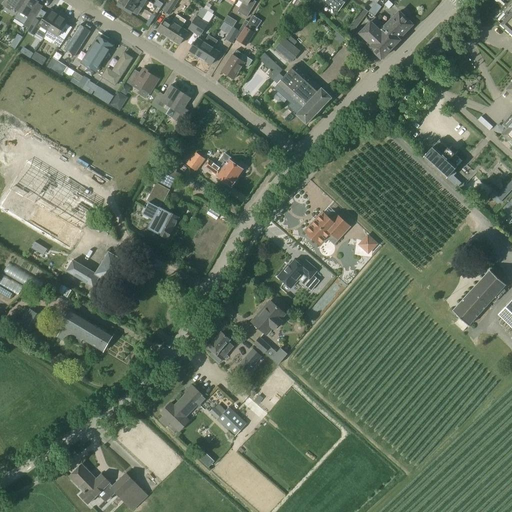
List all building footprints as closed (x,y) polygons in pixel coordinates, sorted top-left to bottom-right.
[(13,7),(19,11),(25,0),(4,0),(2,4),(11,10),(13,7)] [(29,28),(36,18),(38,14),(33,11),(39,2),(36,0),(25,0),(19,11),(24,14),(19,22),(29,28)] [(138,4),(131,0),(119,0),(118,3),(138,15),(143,8),(138,5),(138,4)] [(154,5),(157,7),(160,9),(161,8),(163,4),(157,0),(156,0),(154,4),(154,5)] [(171,0),(171,1),(170,0),(164,11),(170,15),(179,0),(178,0),(171,0)] [(240,0),(243,2),(238,11),(247,17),(257,2),(253,0),(240,0)] [(323,0),(338,11),(346,0),(323,0)] [(388,0),(384,5),(389,9),(393,5),(388,0)] [(511,0),(495,19),(511,34),(511,0)] [(348,28),(353,32),(360,23),(369,12),(364,8),(355,19),(348,28)] [(45,36),(59,15),(50,9),(41,22),(36,18),(29,28),(27,30),(35,35),(36,34),(43,39),(45,36)] [(412,25),(399,12),(385,26),(376,17),(359,33),(372,46),(370,47),(382,58),(400,40),(399,39),(412,25)] [(68,20),(59,15),(45,36),(53,41),(52,43),(60,47),(66,37),(60,34),(68,20)] [(170,38),(182,18),(177,15),(173,22),(166,18),(158,31),(170,38)] [(188,29),(194,33),(202,20),(197,16),(188,29)] [(186,21),(182,18),(170,38),(180,45),(188,32),(182,28),(186,21)] [(202,20),(194,33),(200,37),(208,24),(202,20)] [(245,20),(239,30),(240,31),(242,32),(246,26),(248,22),(245,20)] [(220,28),(229,33),(233,26),(224,21),(220,28)] [(63,47),(71,52),(87,29),(78,23),(63,47)] [(239,30),(233,26),(229,33),(225,39),(232,43),(240,31),(239,30)] [(236,40),(246,46),(251,38),(255,33),(246,26),(242,32),(236,40)] [(95,71),(114,42),(98,32),(80,62),(95,71)] [(18,34),(10,46),(16,49),(23,37),(18,34)] [(201,58),(213,38),(209,35),(204,42),(198,38),(190,51),(201,58)] [(218,41),(213,38),(201,58),(211,65),(220,52),(213,48),(218,41)] [(301,51),(284,38),(275,49),(292,63),(301,51)] [(20,52),(30,58),(34,54),(23,47),(20,52)] [(99,74),(115,84),(133,56),(123,50),(112,68),(106,64),(99,74)] [(244,63),(239,59),(242,54),(236,50),(233,55),(222,72),(234,79),(244,63)] [(31,58),(37,62),(41,55),(35,52),(31,58)] [(274,79),(284,69),(266,52),(260,58),(273,70),(269,74),(274,79)] [(337,52),(330,61),(338,68),(346,58),(337,52)] [(62,75),(64,72),(67,67),(53,58),(49,63),(48,66),(62,75)] [(296,64),(277,84),(278,84),(294,100),(291,103),(290,104),(289,106),(297,114),(297,115),(307,124),(332,98),(296,64)] [(69,75),(71,76),(74,71),(68,67),(65,72),(69,75)] [(151,73),(144,68),(141,73),(135,70),(127,83),(133,86),(135,83),(150,93),(159,79),(150,74),(151,73)] [(74,71),(71,76),(91,89),(95,91),(98,86),(74,71)] [(511,143),(511,82),(506,89),(511,94),(511,124),(503,134),(511,143)] [(165,104),(170,107),(180,91),(171,85),(164,95),(159,92),(151,105),(156,108),(159,105),(163,107),(165,104)] [(114,96),(98,86),(95,91),(93,95),(108,104),(114,96)] [(180,91),(170,107),(176,111),(172,118),(182,124),(190,111),(185,108),(191,98),(180,91)] [(123,104),(114,98),(110,105),(119,111),(123,104)] [(256,100),(252,106),(257,110),(260,106),(260,103),(256,100)] [(449,148),(440,140),(424,157),(457,188),(462,183),(454,176),(457,173),(454,170),(463,161),(455,154),(458,151),(452,146),(449,148)] [(195,153),(193,151),(185,161),(187,163),(186,164),(197,172),(206,159),(196,152),(195,153)] [(205,167),(218,176),(217,176),(232,187),(237,179),(236,179),(243,170),(230,160),(232,158),(225,153),(216,164),(210,160),(205,167)] [(26,160),(10,188),(81,230),(97,203),(51,175),(27,161),(26,160)] [(179,167),(168,161),(147,201),(149,202),(143,214),(153,220),(149,228),(169,238),(179,217),(161,208),(170,190),(170,189),(175,179),(180,181),(184,175),(177,171),(179,167)] [(511,180),(497,197),(501,202),(511,189),(511,180)] [(331,220),(322,212),(305,231),(306,233),(306,235),(310,239),(313,239),(320,246),(332,233),(338,239),(350,227),(337,214),(331,220)] [(97,218),(90,226),(99,233),(106,224),(97,218)] [(378,243),(368,234),(358,245),(369,254),(378,243)] [(126,262),(109,252),(96,273),(74,260),(67,271),(94,287),(98,280),(102,283),(104,279),(113,284),(126,262)] [(318,270),(306,260),(301,265),(295,260),(287,269),(286,268),(278,277),(291,288),(298,280),(311,291),(320,281),(314,276),(318,272),(317,271),(318,270)] [(9,263),(3,272),(37,293),(43,283),(9,263)] [(486,307),(489,303),(492,301),(494,303),(499,298),(496,296),(506,285),(490,270),(453,311),(460,317),(454,323),(463,331),(469,326),(486,307)] [(2,274),(0,277),(0,285),(18,296),(23,286),(2,274)] [(511,299),(498,315),(511,327),(511,299)] [(286,314),(271,301),(252,322),(267,335),(273,328),(274,330),(282,321),(281,320),(286,314)] [(43,316),(28,307),(19,323),(20,323),(16,330),(28,337),(32,330),(34,332),(43,316)] [(114,335),(70,309),(58,329),(61,331),(57,337),(67,343),(71,337),(81,343),(83,339),(104,351),(114,335)] [(230,340),(222,332),(214,340),(208,347),(213,352),(210,355),(220,363),(234,346),(229,342),(230,340)] [(254,343),(258,346),(265,352),(269,356),(274,350),(271,347),(271,346),(260,337),(254,343)] [(265,352),(258,346),(257,347),(255,350),(253,348),(239,364),(249,372),(262,357),(261,356),(265,352)] [(277,352),(274,350),(269,356),(279,365),(288,354),(281,348),(277,352)] [(207,399),(192,384),(185,392),(186,393),(174,406),(171,403),(161,413),(163,416),(160,420),(167,427),(170,423),(180,431),(190,421),(186,417),(198,404),(200,406),(207,399)] [(222,414),(215,407),(210,412),(218,420),(220,418),(227,426),(231,429),(238,422),(234,419),(226,410),(222,414)] [(208,456),(203,462),(208,467),(213,461),(208,456)] [(110,483),(102,474),(97,479),(82,464),(69,476),(84,491),(80,495),(88,504),(110,483)] [(133,511),(149,495),(126,472),(110,488),(115,493),(125,503),(133,511)]
